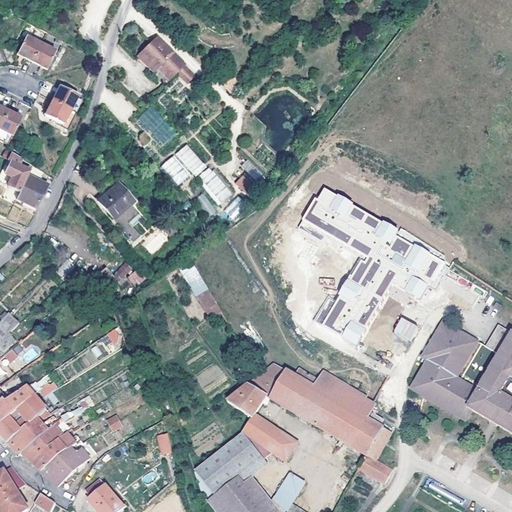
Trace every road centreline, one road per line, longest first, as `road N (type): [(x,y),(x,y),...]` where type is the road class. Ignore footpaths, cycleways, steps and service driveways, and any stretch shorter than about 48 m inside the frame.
road 1 (residential): [(0,261),(40,225),(85,137),(128,0)]
road 2 (residential): [(266,410),(353,461),(324,511)]
